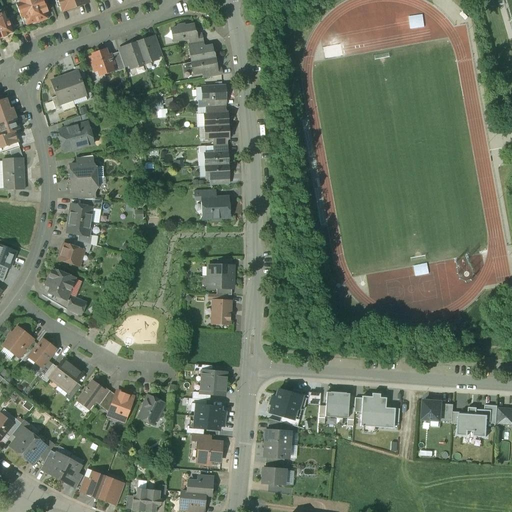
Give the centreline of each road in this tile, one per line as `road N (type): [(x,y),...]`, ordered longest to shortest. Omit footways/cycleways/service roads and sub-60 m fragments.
road 1 (residential): [(249,362),(252,170),(231,0)]
road 2 (residential): [(511,383),(249,362)]
road 3 (residential): [(14,298),(32,268),(50,191),(30,97)]
road 4 (residential): [(14,298),(119,365),(168,369)]
road 5 (residential): [(46,57),(193,0)]
road 6 (residential): [(237,504),(249,362)]
